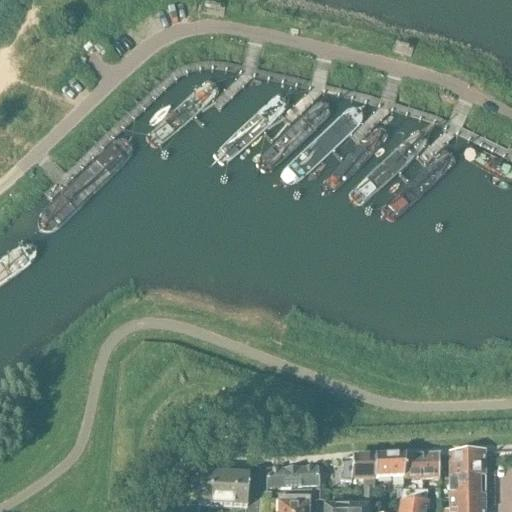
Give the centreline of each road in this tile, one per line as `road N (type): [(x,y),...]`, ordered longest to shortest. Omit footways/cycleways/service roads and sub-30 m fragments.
road 1 (unclassified): [(0,187),(136,58),(174,34),(217,25),(424,78),(511,113)]
road 2 (residential): [(164,511),(164,488),(182,465),(262,460)]
